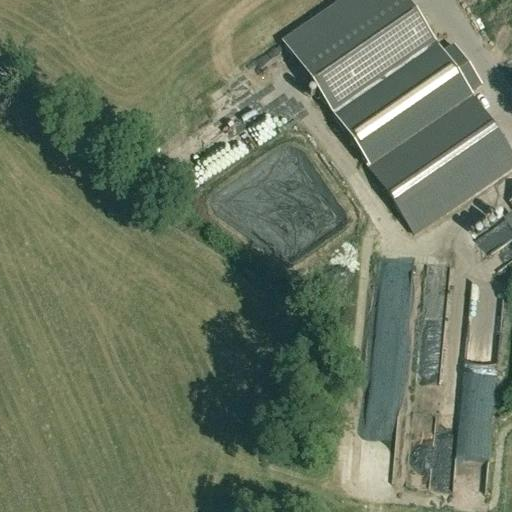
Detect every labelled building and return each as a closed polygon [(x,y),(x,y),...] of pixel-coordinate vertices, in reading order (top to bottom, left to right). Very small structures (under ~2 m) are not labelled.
[(342,129),(445,58),(404,0),(342,0),(282,42),(342,129)] [(456,51),(445,58),(342,129),(365,167),(469,96),(481,87),(456,51)] [(365,167),(414,237),(511,169),(511,158),(469,96),(365,167)] [(262,136),(249,144),(256,155),(269,146),(262,136)] [(458,293),(471,292),(470,273),(456,275),(458,293)] [(380,343),(379,363),(407,363),(408,344),(380,343)] [(471,388),(471,427),(491,427),(492,388),(471,388)]
